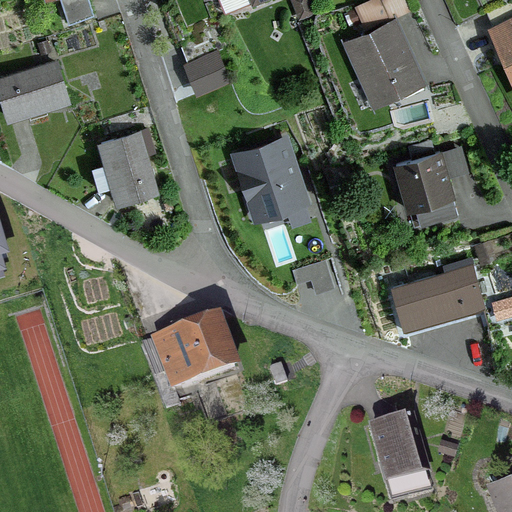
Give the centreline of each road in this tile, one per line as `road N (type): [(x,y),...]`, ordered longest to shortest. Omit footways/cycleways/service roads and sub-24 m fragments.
road 1 (residential): [(127,0),(202,237),(197,284)]
road 2 (residential): [(0,177),(197,284)]
road 3 (residential): [(430,0),(511,185)]
road 4 (residential): [(293,511),(311,437),(352,349)]
road 5 (residential): [(197,284),(352,349)]
road 6 (residential): [(352,349),(511,398)]
